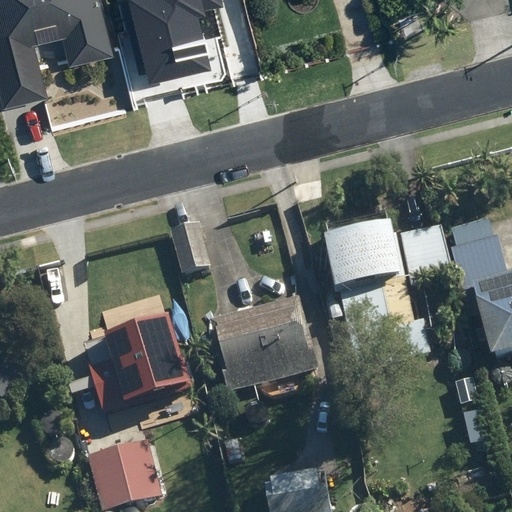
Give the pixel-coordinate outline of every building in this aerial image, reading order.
[(0,0),(0,90),(4,107),(48,97),(35,42),(63,35),(69,64),(114,54),(100,0),(0,0)] [(126,0),(146,86),(215,70),(203,18),(209,16),(207,11),(222,8),(220,0),(126,0)] [(354,362),(430,347),(423,313),(413,315),(394,223),(327,236),(337,288),(340,288),(354,362)] [(415,293),(458,283),(447,233),(438,235),(437,227),(415,233),(416,240),(403,243),(415,293)] [(215,273),(204,233),(174,242),(185,281),(215,273)] [(499,371),(511,367),(511,286),(501,244),(455,256),(474,323),(485,320),(499,371)] [(232,400),(324,376),(305,302),(213,326),(232,400)] [(178,349),(173,334),(89,361),(109,424),(132,416),(133,419),(198,399),(182,347),(178,349)] [(30,384),(9,367),(0,378),(0,402),(9,410),(30,384)] [(441,391),(426,386),(407,450),(422,454),(441,391)] [(65,411),(40,417),(54,472),(78,467),(65,411)] [(93,463),(104,511),(133,511),(165,505),(152,449),(93,463)] [(34,468),(18,472),(25,500),(41,496),(34,468)] [(273,511),(333,511),(328,481),(270,490),(273,511)]
